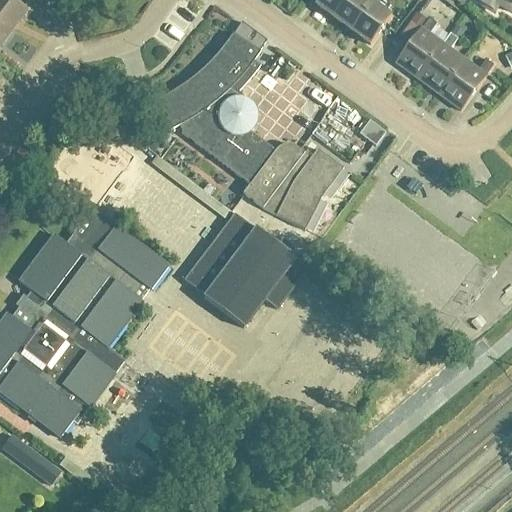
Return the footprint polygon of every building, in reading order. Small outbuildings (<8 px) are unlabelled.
[(0,0),(0,17),(15,29),(28,11),(13,0),(0,0)] [(335,20),(349,0),(321,0),(317,7),(335,20)] [(352,33),(374,3),(369,0),(349,0),(335,20),(352,33)] [(511,0),(473,0),(495,13),(500,6),(511,13),(511,0)] [(374,3),(352,33),(371,46),(392,16),(374,3)] [(0,48),(15,29),(0,17),(0,48)] [(423,29),(396,65),(418,81),(451,35),(444,45),(430,35),(437,25),(430,20),(423,29)] [(250,38),(254,32),(242,23),(238,29),(250,38)] [(234,35),(247,44),(250,38),(238,29),(234,35)] [(267,42),(254,32),(250,38),(263,47),(267,42)] [(244,101),(246,99),(239,93),(261,67),(254,62),(261,53),(233,35),(199,74),(156,102),(174,130),(184,124),(187,130),(182,134),(250,186),(243,195),(264,210),(306,232),(321,200),(343,170),(317,151),(311,159),(300,151),(294,147),(291,146),(287,146),(284,146),(281,147),(278,149),(275,152),(251,133),(256,125),(257,115),(252,106),(244,101)] [(458,40),(451,35),(418,81),(440,97),(466,61),(451,50),(458,40)] [(263,47),(250,38),(247,44),(260,52),(263,47)] [(480,71),(466,61),(440,97),(461,112),(494,66),(487,61),(480,71)] [(123,113),(115,108),(111,113),(118,119),(123,113)] [(390,138),(374,125),(364,139),(380,151),(390,138)] [(215,176),(237,190),(241,184),(218,170),(215,176)] [(152,292),(169,268),(91,210),(74,233),(75,234),(67,245),(55,237),(20,284),(31,293),(12,319),(8,315),(0,326),(0,393),(61,439),(73,423),(78,427),(126,362),(109,349),(143,303),(143,302),(151,291),(152,292)] [(277,311),(308,270),(295,261),(296,260),(256,230),(256,231),(236,216),(187,282),(206,297),(205,300),(244,329),(265,302),(277,311)] [(172,430),(178,423),(164,413),(159,420),(172,430)] [(50,487),(60,474),(11,437),(1,450),(50,487)] [(111,511),(112,511),(100,501),(90,511),(111,511)]
